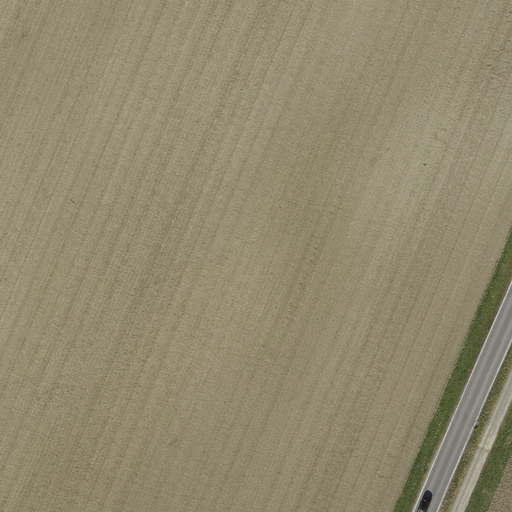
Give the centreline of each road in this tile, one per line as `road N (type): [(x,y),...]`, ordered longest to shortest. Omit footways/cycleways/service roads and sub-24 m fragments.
road 1 (unclassified): [(511,320),(430,511)]
road 2 (track): [(511,391),(461,511)]
